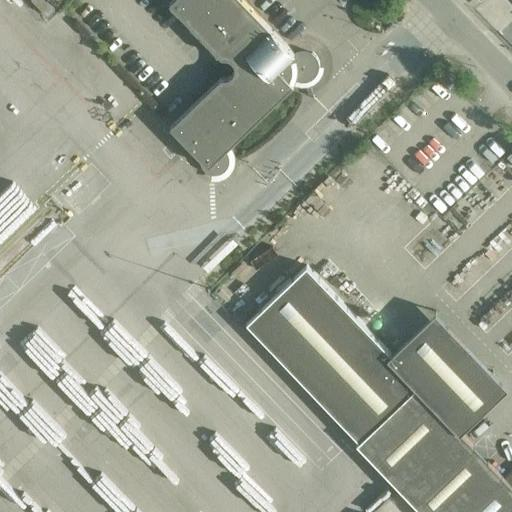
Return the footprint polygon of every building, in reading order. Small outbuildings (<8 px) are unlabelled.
[(69,0),(78,8),(86,0),(69,0)] [(172,0),(169,3),(221,56),(225,56),(229,57),(231,59),(234,62),(235,65),(235,69),(234,72),(231,75),(229,77),(224,77),(221,77),(170,126),(208,166),(209,165),(217,174),(219,174),(221,173),(222,173),(224,171),(226,169),(227,168),(228,165),(228,164),(229,163),(229,161),(229,160),(229,157),(228,155),(227,153),(226,151),(225,150),(297,81),(298,81),(301,82),(302,82),(304,82),(307,81),(309,81),(310,80),(313,79),(314,78),(315,77),(316,75),(317,74),(318,72),(318,70),(319,69),(319,68),(319,67),(319,64),(319,63),(318,60),(318,59),(317,57),(316,56),(314,54),(312,53),(310,51),(309,51),(306,50),(304,50),(301,50),(299,50),(296,51),(294,52),(243,0),(172,0)] [(49,7),(38,21),(54,34),(65,20),(49,7)] [(105,104),(129,130),(147,114),(123,87),(105,104)] [(422,511),(511,511),(511,470),(505,478),(460,432),(508,386),(436,311),(391,353),(306,265),(247,322),(360,441),(357,444),(422,511)]
